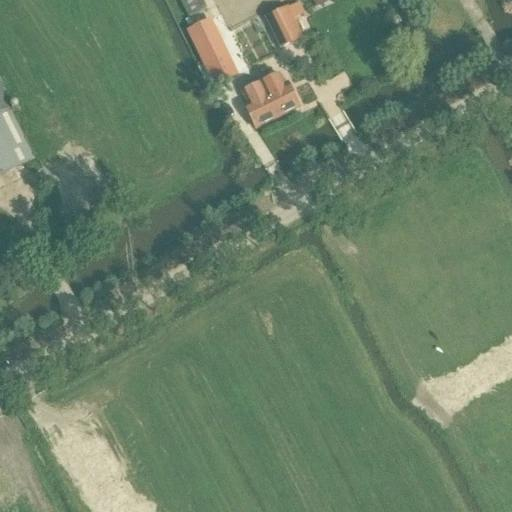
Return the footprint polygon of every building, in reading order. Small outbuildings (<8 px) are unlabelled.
[(279,50),(302,39),(288,9),(265,21),(279,50)] [(238,77),(226,51),(211,20),(185,32),(200,63),(213,89),(238,77)] [(300,109),(287,85),(284,87),(279,76),(260,85),(278,120),(300,109)] [(256,131),(278,120),(260,85),(242,94),(247,105),(244,107),(256,131)] [(0,95),(0,175),(33,160),(0,95)]
